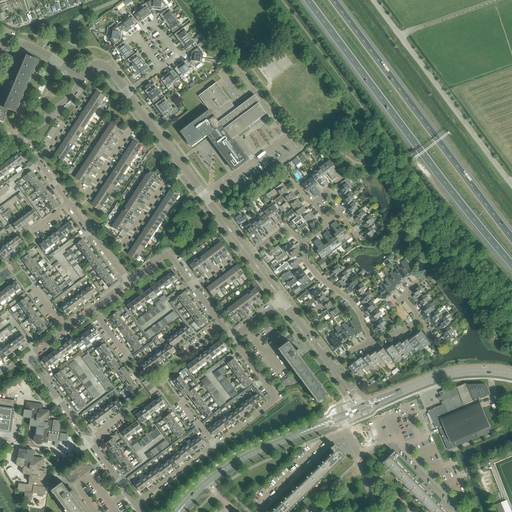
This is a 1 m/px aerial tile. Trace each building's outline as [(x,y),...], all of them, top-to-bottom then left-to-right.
[(156,10),(157,0),(150,0),(147,3),(147,2),(144,4),(149,11),(152,9),(156,10)] [(169,8),(167,5),(166,6),(162,0),(157,0),(156,10),(161,10),(162,13),(169,8)] [(151,14),(149,11),(144,4),(141,6),(142,7),(139,9),(146,18),(151,14)] [(173,14),(170,11),(171,11),(169,8),(162,13),(160,15),(164,21),(173,14)] [(146,18),(139,9),(136,11),(135,11),(132,13),(140,22),(146,18)] [(138,24),(130,14),(128,17),(125,19),(132,28),(138,24)] [(177,20),(176,20),(178,19),(173,14),(164,21),(168,27),(177,20)] [(132,28),(125,19),(122,22),(122,21),(119,23),(124,30),(123,30),(126,33),(132,28)] [(173,32),(182,25),(180,23),(179,23),(177,20),(168,27),(173,32)] [(110,35),(121,36),(121,32),(123,30),(124,30),(119,23),(116,25),(115,23),(114,23),(109,27),(109,28),(110,30),(110,35)] [(187,34),(185,31),(186,30),(184,27),(174,34),(178,41),(187,34)] [(183,46),(191,40),(192,40),(192,39),(188,33),(187,34),(178,41),(183,46)] [(122,43),(120,41),(121,36),(110,35),(109,39),(114,45),(113,45),(115,48),(122,43)] [(190,50),(196,45),(195,42),(194,43),(192,40),(191,40),(183,46),(187,52),(190,50)] [(120,53),(129,47),(125,41),(122,43),(115,48),(117,51),(118,50),(120,53)] [(203,54),(198,48),(199,48),(196,45),(190,50),(192,52),(191,57),(202,58),(203,54)] [(124,60),(134,53),(129,47),(120,53),(123,56),(122,57),(124,60)] [(133,65),(141,58),(137,52),(127,59),(130,62),(132,64),(133,65)] [(0,120),(3,122),(8,110),(8,109),(15,112),(38,60),(26,55),(3,109),(0,107),(0,120)] [(195,67),(201,63),(202,58),(191,57),(191,61),(188,63),(193,70),(196,68),(195,67)] [(136,71),(146,64),(141,58),(133,65),(132,64),(132,65),(136,71)] [(193,70),(188,63),(186,60),(180,64),(187,73),(190,71),(190,72),(193,70)] [(141,77),(150,70),(146,64),(136,71),(134,73),(136,76),(139,74),(141,77)] [(187,73),(180,64),(174,69),(182,78),(184,76),(187,73)] [(166,75),(173,83),(175,87),(179,84),(177,82),(179,80),(172,70),(166,75)] [(173,83),(166,75),(160,79),(168,89),(170,86),(173,83)] [(144,91),(149,97),(158,90),(161,88),(158,85),(156,87),(154,84),(152,86),(150,83),(144,87),(146,90),(144,91)] [(231,139),(248,126),(265,113),(253,96),(236,109),(216,83),(198,96),(209,109),(179,131),(191,147),(211,132),(220,144),(216,147),(217,147),(233,169),(247,159),(246,159),(231,139)] [(153,103),(163,96),(161,93),(160,94),(158,90),(149,97),(153,103)] [(105,97),(96,91),(94,94),(92,92),(90,95),(93,96),(94,95),(102,101),(105,97)] [(94,95),(93,96),(91,99),(99,105),(102,101),(94,95)] [(159,111),(168,104),(171,102),(168,99),(166,100),(164,98),(155,105),(159,111)] [(99,105),(91,99),(89,102),(87,100),(85,103),(88,104),(88,103),(97,109),(99,105)] [(88,103),(88,104),(86,107),(94,113),(97,109),(88,103)] [(179,112),(176,107),(173,109),(171,107),(170,107),(168,104),(159,111),(164,117),(166,115),(169,120),(179,112)] [(94,113),(86,107),(84,110),(81,108),(80,111),(82,112),(83,111),(92,117),(94,113)] [(83,111),(82,112),(81,115),(89,121),(92,117),(83,111)] [(89,121),(81,115),(79,118),(76,116),(75,119),(77,120),(78,119),(86,125),(89,121)] [(78,119),(77,120),(75,123),(84,129),(86,125),(78,119)] [(120,126),(112,121),(109,125),(117,131),(118,129),(120,126)] [(84,129),(75,123),(74,126),(71,124),(69,127),(72,129),(73,127),(81,133),(84,129)] [(117,131),(109,125),(106,129),(115,135),(116,132),(119,133),(121,131),(118,129),(117,131)] [(73,127),(72,129),(70,131),(78,137),(81,133),(73,127)] [(115,135),(106,129),(104,133),(112,139),(113,137),(115,135)] [(78,137),(70,131),(68,134),(66,132),(64,135),(67,136),(67,135),(76,141),(78,137)] [(112,139),(104,133),(101,137),(109,143),(111,140),(114,141),(115,139),(113,137),(112,139)] [(67,135),(67,136),(65,139),(73,145),(76,141),(67,135)] [(109,143),(101,137),(98,141),(107,147),(108,145),(109,143)] [(73,145),(65,139),(63,142),(60,140),(59,143),(61,144),(62,143),(71,149),(73,145)] [(142,146),(133,140),(131,143),(129,141),(127,144),(130,146),(131,144),(139,150),(142,146)] [(107,147),(98,141),(96,145),(104,151),(106,148),(109,150),(110,147),(108,145),(107,147)] [(62,143),(61,144),(60,147),(68,153),(71,149),(62,143)] [(131,144),(130,146),(128,148),(136,154),(139,150),(131,144)] [(104,151),(96,145),(93,149),(102,155),(102,154),(104,151)] [(68,153),(60,147),(58,150),(55,148),(53,151),(56,153),(57,151),(65,157),(68,153)] [(136,154),(128,148),(126,151),(124,150),(122,152),(125,154),(125,152),(134,158),(136,154)] [(102,155),(93,149),(91,153),(99,159),(101,156),(103,158),(105,155),(102,154),(102,155)] [(57,151),(56,153),(54,156),(63,161),(65,157),(57,151)] [(131,162),(134,158),(125,152),(125,154),(123,157),(131,162)] [(23,160),(18,153),(13,157),(18,164),(23,160)] [(99,159),(91,153),(88,157),(96,163),(97,162),(99,159)] [(18,164),(13,157),(8,161),(13,167),(18,164)] [(96,163),(88,157),(85,161),(94,167),(95,164),(98,166),(100,163),(97,162),(96,163)] [(131,162),(123,157),(121,159),(118,158),(117,160),(119,162),(120,161),(128,166),(131,162)] [(332,169),(335,167),(328,159),(323,163),(335,178),(338,177),(332,169)] [(13,167),(8,161),(3,165),(8,171),(13,167)] [(94,167),(85,161),(83,165),(91,171),(92,170),(94,167)] [(120,161),(119,162),(117,165),(126,170),(128,166),(120,161)] [(335,178),(323,163),(319,166),(325,175),(327,173),(333,180),(335,178)] [(8,171),(3,165),(0,166),(0,170),(3,175),(8,171)] [(91,171),(83,165),(80,169),(88,175),(90,172),(93,174),(94,171),(92,170),(91,171)] [(126,170),(117,165),(116,167),(113,166),(111,168),(114,170),(115,168),(123,174),(126,170)] [(322,176),(325,175),(319,166),(314,170),(326,186),(328,184),(322,176)] [(115,168),(114,170),(112,173),(121,178),(123,174),(115,168)] [(88,175),(80,169),(77,173),(86,179),(86,178),(88,175)] [(157,176),(149,170),(146,175),(154,180),(155,179),(157,176)] [(326,186),(314,170),(309,174),(311,176),(315,182),(318,180),(323,187),(326,186)] [(29,181),(36,176),(32,171),(25,176),(29,181)] [(86,179),(77,173),(75,177),(83,183),(85,180),(88,182),(89,179),(86,178),(86,179)] [(121,178),(112,173),(110,175),(108,174),(106,176),(109,178),(109,177),(118,182),(121,178)] [(154,180),(146,175),(143,179),(152,184),(153,181),(156,183),(158,180),(155,179),(154,180)] [(32,186),(39,181),(36,176),(29,181),(32,186)] [(315,186),(317,184),(315,182),(311,176),(306,179),(318,195),(320,193),(315,186)] [(109,177),(109,178),(107,181),(115,186),(118,182),(109,177)] [(152,184),(143,179),(141,183),(149,188),(150,187),(152,184)] [(318,195),(306,179),(301,183),(308,191),(310,190),(315,197),(318,195)] [(353,191),(350,188),(346,183),(348,181),(347,179),(339,185),(341,187),(339,188),(341,191),(342,190),(343,191),(339,193),(343,198),(350,193),(353,191)] [(36,191),(43,186),(39,181),(32,186),(36,191)] [(115,186),(107,181),(105,183),(102,182),(101,184),(103,186),(104,185),(113,190),(115,186)] [(149,188),(141,183),(138,187),(146,192),(148,189),(151,191),(152,189),(150,187),(149,188)] [(104,185),(103,186),(102,189),(110,194),(113,190),(104,185)] [(40,196),(47,191),(43,186),(36,191),(40,196)] [(269,198),(278,191),(281,195),(288,190),(285,186),(280,189),(278,186),(266,195),(269,198)] [(146,192),(138,187),(135,191),(144,196),(144,195),(146,192)] [(286,203),(296,196),(290,188),(288,190),(281,195),(274,200),(276,204),(283,199),(286,203)] [(110,194),(102,189),(100,191),(97,190),(96,192),(98,194),(99,193),(108,198),(110,194)] [(179,195),(170,190),(168,193),(165,191),(164,193),(167,195),(167,194),(176,199),(179,195)] [(44,201),(51,196),(47,191),(40,196),(38,198),(42,203),(44,201)] [(144,196),(135,191),(133,195),(141,200),(143,197),(146,199),(147,197),(144,195),(144,196)] [(99,193),(98,194),(96,197),(105,202),(108,198),(99,193)] [(343,203),(346,208),(353,203),(356,201),(350,193),(343,198),(345,201),(345,200),(346,201),(343,203)] [(167,194),(167,195),(165,198),(173,203),(176,199),(167,194)] [(141,200),(133,195),(130,199),(139,204),(139,203),(141,200)] [(48,206),(54,201),(51,196),(44,201),(48,206)] [(293,208),(301,203),(296,196),(286,203),(281,207),(279,208),(282,211),(290,204),(293,208)] [(105,202),(96,197),(95,199),(92,198),(90,200),(93,202),(94,201),(102,206),(105,202)] [(173,203),(165,198),(163,200),(160,199),(159,201),(161,203),(162,202),(171,207),(173,203)] [(139,204),(130,199),(127,203),(136,208),(138,205),(140,207),(142,205),(139,203),(139,204)] [(51,211),(58,206),(54,201),(48,206),(51,211)] [(94,201),(93,202),(91,205),(100,210),(102,206),(94,201)] [(162,202),(161,203),(159,206),(168,211),(171,207),(162,202)] [(136,208),(127,203),(125,207),(133,212),(134,211),(136,208)] [(277,213),(279,211),(272,203),(268,207),(279,222),(282,220),(277,213)] [(296,217),(306,210),(301,203),(293,208),(286,214),(285,215),(287,218),(293,213),(296,217)] [(359,211),(357,208),(353,203),(346,208),(348,210),(349,210),(350,211),(347,213),(350,218),(355,214),(359,211)] [(168,211),(159,206),(158,209),(155,207),(153,209),(156,211),(157,210),(165,215),(168,211)] [(133,212),(125,207),(122,211),(131,216),(132,214),(135,215),(136,213),(134,211),(133,212)] [(279,222),(268,207),(263,211),(267,216),(269,219),(271,217),(277,224),(279,222)] [(310,219),(314,216),(308,208),(306,210),(296,217),(292,220),(295,224),(301,219),(302,220),(302,221),(304,223),(310,219)] [(38,215),(33,209),(28,212),(33,219),(38,215)] [(362,209),(359,211),(355,214),(357,217),(357,216),(358,217),(355,219),(358,224),(363,220),(368,217),(362,209)] [(157,210),(156,211),(154,214),(163,219),(165,215),(157,210)] [(131,216),(122,211),(119,215),(128,220),(129,219),(131,216)] [(268,223),(271,221),(269,219),(267,216),(263,211),(258,215),(260,216),(271,232),(274,230),(268,223)] [(33,219),(28,212),(23,216),(27,223),(33,219)] [(27,223),(23,216),(21,214),(16,218),(17,220),(22,227),(27,223)] [(163,219),(154,214),(152,217),(150,215),(148,217),(151,219),(152,218),(160,223),(163,219)] [(128,220),(119,215),(117,219),(125,224),(127,221),(130,223),(131,221),(129,219),(128,220)] [(374,225),(372,222),(374,220),(370,215),(368,217),(363,220),(365,223),(366,222),(366,223),(363,225),(367,230),(371,227),(374,225)] [(271,232),(260,216),(255,220),(261,228),(263,227),(269,234),(271,232)] [(152,218),(151,219),(149,222),(157,227),(160,223),(152,218)] [(125,224),(117,219),(114,223),(123,228),(124,227),(125,224)] [(298,228),(300,231),(307,226),(310,230),(320,223),(316,219),(312,222),(310,219),(304,223),(299,227),(298,228)] [(22,227),(17,220),(12,224),(17,230),(22,227)] [(259,230),(261,228),(255,220),(250,224),(262,239),(264,237),(259,230)] [(74,228),(69,221),(64,225),(69,232),(74,228)] [(351,238),(343,227),(341,229),(335,221),(333,223),(346,241),(351,238)] [(157,227),(149,222),(147,225),(145,223),(143,225),(146,227),(146,226),(155,231),(157,227)] [(123,228),(114,223),(112,227),(120,233),(122,230),(124,231),(126,229),(124,227),(123,228)] [(346,241),(333,223),(330,225),(336,232),(333,234),(335,237),(337,240),(337,239),(341,245),(346,241)] [(262,239),(250,224),(245,227),(252,235),(254,234),(259,241),(262,239)] [(69,232),(64,225),(59,229),(64,236),(69,232)] [(146,226),(146,227),(144,230),(152,235),(155,231),(146,226)] [(371,227),(367,230),(364,232),(366,235),(367,234),(368,235),(364,237),(368,242),(377,235),(371,227)] [(64,236),(59,229),(54,233),(59,239),(64,236)] [(152,235),(144,230),(142,233),(139,231),(138,233),(140,235),(141,234),(149,239),(152,235)] [(341,245),(337,239),(337,240),(335,237),(333,238),(327,231),(325,233),(336,248),(341,245)] [(59,239),(54,233),(49,236),(54,243),(59,239)] [(336,248),(325,233),(323,235),(328,242),(326,244),(332,252),(336,248)] [(141,234),(140,235),(139,238),(147,243),(149,239),(141,234)] [(22,242),(17,235),(12,239),(17,246),(22,242)] [(54,243),(49,236),(44,240),(49,247),(54,243)] [(147,243),(139,238),(137,241),(134,239),(132,241),(135,243),(136,242),(144,247),(147,243)] [(332,252),(326,244),(323,246),(318,238),(315,240),(327,256),(332,252)] [(17,246),(12,239),(7,243),(12,249),(17,246)] [(86,244),(83,239),(76,244),(80,249),(86,244)] [(49,247),(44,240),(39,244),(44,251),(49,247)] [(327,256),(315,240),(313,242),(318,249),(316,251),(322,259),(327,256)] [(136,242),(135,243),(133,246),(142,251),(144,247),(136,242)] [(226,250),(220,242),(216,245),(222,253),(223,252),(226,250)] [(12,249),(7,243),(2,247),(7,253),(12,249)] [(273,255),(282,248),(285,252),(290,248),(292,247),(289,243),(285,246),(282,243),(271,251),(273,255)] [(90,249),(86,244),(80,249),(83,254),(90,249)] [(222,253),(216,245),(213,248),(219,256),(221,254),(223,256),(225,255),(223,252),(222,253)] [(142,251),(133,246),(131,249),(129,247),(127,249),(130,251),(131,250),(139,255),(142,251)] [(219,256),(213,248),(209,251),(215,259),(216,258),(219,256)] [(290,259),(291,259),(300,252),(297,248),(292,251),(290,248),(285,252),(278,258),(276,259),(278,262),(287,255),(290,259)] [(94,254),(90,249),(83,254),(87,259),(94,254)] [(131,250),(130,251),(128,254),(136,260),(139,255),(131,250)] [(215,259),(209,251),(205,254),(211,262),(214,260),(216,262),(218,260),(216,258),(215,259)] [(32,259),(28,254),(22,259),(25,264),(32,259)] [(98,259),(94,254),(87,259),(91,264),(98,259)] [(211,262),(205,254),(201,256),(207,264),(208,264),(211,262)] [(207,264),(201,256),(197,259),(203,267),(206,265),(208,268),(210,266),(208,264),(207,264)] [(25,264),(29,269),(36,264),(37,263),(34,258),(32,259),(25,264)] [(101,264),(98,259),(91,264),(95,269),(101,264)] [(203,267),(197,259),(193,262),(199,270),(200,269),(203,267)] [(294,268),(298,265),(301,263),(297,259),(293,262),(291,259),(290,259),(285,263),(283,264),(276,269),(279,273),(288,266),(291,270),(293,268),(294,268)] [(328,266),(323,260),(322,261),(321,260),(318,263),(323,270),(328,266)] [(401,268),(408,278),(414,273),(404,260),(401,262),(404,266),(401,268)] [(199,270),(193,262),(190,265),(196,273),(198,271),(200,273),(202,272),(200,269),(199,270)] [(40,269),(36,264),(29,269),(33,274),(40,269)] [(105,269),(101,264),(95,269),(98,274),(105,269)] [(244,273),(238,265),(235,267),(233,264),(231,266),(233,269),(234,268),(240,276),(244,273)] [(341,275),(345,272),(342,268),(341,270),(337,265),(330,270),(332,273),(332,272),(333,273),(330,275),(333,280),(338,276),(341,275)] [(395,273),(403,284),(404,283),(403,281),(408,278),(401,268),(398,265),(395,267),(397,271),(395,273)] [(37,280),(39,278),(41,276),(45,273),(42,268),(40,269),(33,274),(37,280)] [(234,268),(233,269),(230,271),(236,279),(240,276),(234,268)] [(299,275),(304,272),(301,268),(296,271),(294,268),(293,268),(291,270),(286,274),(284,275),(282,276),(284,280),(291,275),(294,279),(296,277),(299,275)] [(109,274),(105,269),(98,274),(102,279),(109,274)] [(236,279),(230,271),(227,273),(225,270),(223,272),(225,274),(226,274),(232,282),(236,279)] [(349,281),(347,278),(349,276),(345,271),(345,272),(341,275),(338,276),(340,279),(341,278),(341,279),(338,282),(342,286),(347,283),(349,281)] [(390,279),(397,289),(403,284),(395,273),(393,271),(390,273),(393,277),(390,279)] [(178,278),(174,272),(171,274),(170,273),(165,277),(171,283),(178,278)] [(49,278),(45,273),(41,276),(39,278),(43,283),(49,278)] [(113,279),(109,274),(102,279),(106,284),(113,279)] [(226,274),(225,274),(222,277),(228,284),(232,282),(226,274)] [(290,287),(299,281),(302,284),(304,282),(305,282),(309,279),(306,275),(301,278),(299,275),(296,277),(294,279),(289,283),(287,284),(290,287)] [(46,288),(53,283),(55,281),(51,276),(49,278),(43,283),(46,288)] [(228,284),(222,277),(219,279),(217,276),(215,278),(217,280),(218,279),(224,287),(228,284)] [(171,283),(165,277),(161,280),(166,287),(171,283)] [(360,285),(358,282),(354,277),(349,281),(347,283),(348,285),(349,285),(350,285),(347,288),(350,293),(355,289),(357,287),(360,285)] [(385,285),(392,295),(398,290),(397,289),(390,279),(388,277),(385,279),(387,283),(385,285)] [(218,279),(217,280),(214,282),(220,290),(224,287),(218,279)] [(166,287),(161,280),(156,284),(161,291),(166,287)] [(20,288),(15,281),(10,285),(15,292),(20,288)] [(220,290),(214,282),(212,284),(210,282),(208,284),(210,286),(211,285),(216,293),(220,290)] [(295,294),(307,286),(305,282),(304,282),(302,284),(294,290),(293,291),(295,294)] [(57,288),(53,283),(46,288),(50,293),(57,288)] [(380,292),(387,301),(393,296),(392,295),(385,285),(383,283),(380,285),(383,289),(380,292)] [(161,291),(156,284),(151,287),(156,294),(161,291)] [(312,299),(322,292),(318,287),(316,284),(312,288),(298,298),(300,301),(309,295),(312,299)] [(366,293),(363,290),(366,288),(362,284),(360,285),(357,287),(355,289),(357,291),(358,291),(358,292),(355,294),(359,299),(361,297),(366,293)] [(15,292),(10,285),(5,289),(10,296),(15,292)] [(96,292),(91,285),(86,289),(91,295),(96,292)] [(211,285),(210,286),(207,288),(212,296),(216,293),(211,285)] [(156,294),(151,287),(146,291),(151,298),(156,294)] [(413,297),(416,302),(419,300),(424,296),(421,293),(423,292),(420,287),(413,292),(415,294),(416,295),(413,297)] [(61,293),(57,288),(50,293),(54,298),(61,293)] [(261,296),(255,288),(251,291),(257,299),(258,298),(261,296)] [(10,296),(5,289),(0,292),(0,293),(5,300),(10,296)] [(91,295),(86,289),(81,293),(86,299),(91,295)] [(151,298),(146,291),(141,295),(146,302),(151,298)] [(257,299),(251,291),(247,294),(253,302),(256,300),(258,302),(260,301),(258,298),(257,299)] [(181,302),(188,297),(184,292),(177,297),(181,302)] [(317,306),(325,300),(327,299),(322,292),(312,299),(307,302),(305,304),(303,305),(306,308),(314,302),(317,306)] [(372,302),(369,298),(372,296),(368,292),(366,293),(361,297),(363,299),(364,299),(361,302),(365,307),(372,302)] [(86,299),(81,293),(76,296),(81,303),(86,299)] [(253,302),(247,294),(243,297),(249,305),(250,304),(253,302)] [(419,305),(422,310),(429,304),(427,301),(429,300),(429,299),(431,298),(429,294),(426,296),(426,295),(424,296),(419,300),(420,302),(421,302),(422,303),(419,305)] [(146,302),(141,295),(136,298),(141,305),(146,302)] [(81,303),(76,296),(71,300),(76,307),(81,303)] [(185,307),(192,301),(188,297),(181,302),(185,307)] [(249,305),(243,297),(239,299),(245,307),(248,305),(250,308),(252,306),(250,304),(249,305)] [(17,304),(20,309),(22,308),(28,303),(25,298),(17,304)] [(141,305),(136,298),(131,302),(136,309),(141,305)] [(245,307),(239,299),(236,302),(242,310),(243,309),(245,307)] [(76,307),(71,300),(66,304),(71,311),(76,307)] [(316,312),(324,306),(327,310),(330,308),(335,304),(331,300),(327,304),(325,300),(317,306),(313,309),(316,312)] [(188,311),(195,306),(192,301),(185,307),(188,311)] [(136,309),(131,302),(126,306),(132,313),(136,309)] [(242,310),(236,302),(232,305),(238,313),(240,311),(242,314),(245,312),(243,309),(242,310)] [(376,311),(373,308),(376,306),(372,302),(365,307),(367,309),(368,309),(365,312),(368,317),(371,315),(376,311)] [(22,308),(26,313),(32,308),(28,303),(22,308)] [(71,311),(66,304),(65,303),(62,305),(63,306),(61,308),(66,314),(71,311)] [(422,315),(426,320),(431,316),(438,311),(434,308),(433,309),(429,304),(422,310),(424,312),(425,312),(422,315)] [(238,313),(232,305),(228,308),(234,316),(235,315),(238,313)] [(192,316),(199,311),(195,306),(188,311),(192,316)] [(316,324),(321,319),(327,315),(330,319),(333,317),(340,312),(337,307),(332,311),(330,308),(327,310),(320,315),(318,316),(313,320),(316,324)] [(26,313),(29,318),(36,313),(32,308),(26,313)] [(234,316),(228,308),(224,311),(230,319),(233,317),(235,319),(237,318),(235,315),(234,316)] [(381,319),(379,316),(382,314),(378,309),(376,311),(371,315),(373,317),(374,317),(371,320),(374,324),(381,319)] [(196,321),(202,316),(199,311),(192,316),(196,321)] [(444,319),(441,316),(439,312),(438,311),(431,316),(432,318),(433,318),(433,319),(430,321),(434,326),(439,322),(444,319)] [(113,322),(120,317),(117,312),(110,317),(113,322)] [(27,320),(31,325),(33,323),(40,318),(36,313),(29,318),(27,320)] [(199,326),(206,321),(202,316),(196,321),(199,326)] [(117,327),(124,322),(120,317),(113,322),(117,327)] [(450,327),(447,324),(450,322),(446,317),(444,319),(439,322),(441,325),(442,324),(442,325),(439,327),(443,332),(450,327)] [(33,323),(37,328),(44,323),(40,318),(33,323)] [(385,329),(383,326),(385,324),(381,319),(374,324),(376,327),(377,326),(377,327),(374,329),(378,334),(385,329)] [(363,333),(353,320),(349,322),(352,326),(349,328),(355,336),(356,338),(363,333)] [(121,332),(128,326),(124,322),(117,327),(121,332)] [(37,333),(39,337),(44,333),(42,332),(47,328),(44,323),(37,328),(39,331),(37,333)] [(355,336),(349,328),(345,323),(342,325),(345,329),(342,331),(348,339),(347,339),(349,341),(355,336)] [(192,332),(191,331),(188,327),(186,325),(182,329),(187,335),(192,332)] [(99,333),(93,326),(89,330),(94,337),(99,333)] [(124,337),(131,331),(128,326),(121,332),(124,337)] [(348,339),(342,331),(338,326),(335,328),(337,332),(335,334),(342,343),(347,339),(348,339)] [(456,335),(450,327),(443,332),(444,334),(445,334),(446,335),(443,337),(446,342),(456,335)] [(187,335),(182,329),(177,332),(182,339),(187,335)] [(94,337),(89,330),(84,334),(89,340),(94,337)] [(421,345),(424,348),(430,344),(420,330),(414,335),(421,345)] [(128,341),(135,336),(131,331),(124,337),(128,341)] [(182,339),(177,332),(172,336),(177,343),(182,339)] [(342,343),(335,334),(333,332),(330,334),(333,338),(330,340),(337,350),(343,345),(342,343)] [(15,336),(17,338),(22,345),(27,341),(20,333),(15,336)] [(89,340),(84,334),(79,337),(84,344),(86,346),(91,343),(89,340)] [(417,351),(418,353),(424,348),(421,345),(414,335),(408,339),(415,349),(417,351)] [(132,346),(138,341),(135,336),(128,341),(132,346)] [(177,343),(172,336),(167,340),(170,344),(172,347),(172,346),(177,343)] [(84,344),(79,337),(74,341),(77,345),(79,348),(84,344)] [(12,342),(16,349),(22,345),(17,338),(12,342)] [(72,348),(77,345),(74,341),(72,338),(67,341),(72,348)] [(411,350),(413,354),(417,351),(415,349),(408,339),(407,338),(401,342),(408,352),(411,350)] [(226,347),(221,340),(215,344),(220,351),(226,347)] [(62,345),(67,352),(72,348),(67,341),(62,345)] [(135,351),(142,346),(138,341),(132,346),(135,351)] [(408,352),(401,343),(400,341),(394,346),(401,355),(403,353),(406,357),(410,354),(408,352)] [(7,346),(11,352),(16,349),(12,342),(7,346)] [(316,379),(297,354),(297,353),(300,351),(298,348),(298,349),(295,343),(291,345),(288,342),(278,349),(306,387),(307,386),(318,401),(326,395),(315,380),(316,379)] [(100,354),(107,349),(103,344),(96,349),(100,354)] [(175,350),(172,346),(172,347),(170,344),(165,347),(170,354),(175,350)] [(220,351),(215,344),(211,348),(216,355),(220,351)] [(401,355),(394,346),(392,344),(386,348),(393,358),(396,356),(399,360),(402,357),(401,355)] [(64,354),(65,356),(68,353),(67,352),(62,345),(57,349),(62,356),(64,354)] [(1,350),(6,356),(11,352),(7,346),(1,350)] [(170,354),(165,347),(160,351),(165,357),(170,354)] [(392,361),(383,347),(377,352),(384,361),(386,359),(389,363),(392,361)] [(216,355),(211,348),(206,351),(211,358),(216,355)] [(62,356),(57,349),(52,352),(58,359),(62,356)] [(103,359),(110,354),(107,349),(100,354),(103,359)] [(384,361),(377,352),(375,350),(369,355),(376,364),(379,362),(382,366),(385,363),(384,361)] [(165,357),(160,351),(155,354),(161,361),(165,357)] [(211,358),(206,351),(201,355),(206,362),(211,358)] [(47,356),(53,363),(58,359),(52,352),(47,356)] [(376,364),(369,355),(368,353),(362,358),(369,367),(372,365),(374,369),(378,366),(376,364)] [(107,364),(114,358),(110,354),(103,359),(107,364)] [(161,361),(155,354),(151,358),(156,365),(161,361)] [(206,362),(201,355),(196,359),(201,366),(206,362)] [(40,362),(46,370),(48,369),(48,367),(50,365),(50,366),(53,364),(53,363),(47,356),(43,360),(40,362)] [(369,367),(362,358),(361,356),(355,361),(362,371),(364,369),(367,372),(371,370),(369,367)] [(110,368),(117,363),(114,358),(107,364),(110,368)] [(156,365),(151,358),(146,362),(151,368),(156,365)] [(231,368),(237,363),(234,358),(227,363),(231,368)] [(201,366),(196,359),(191,362),(196,369),(201,366)] [(151,368),(146,362),(145,360),(143,362),(144,363),(141,365),(146,372),(151,368)] [(362,371),(355,361),(348,366),(356,375),(358,373),(361,377),(365,374),(362,371)] [(196,369),(191,362),(186,366),(192,373),(196,369)] [(121,368),(117,363),(110,368),(114,374),(116,372),(121,368)] [(234,373),(241,368),(237,363),(231,368),(234,373)] [(119,377),(126,372),(122,367),(121,368),(116,372),(119,377)] [(238,378),(245,373),(241,368),(234,373),(238,378)] [(58,380),(65,375),(61,370),(54,375),(58,380)] [(123,382),(130,377),(126,372),(119,377),(123,382)] [(241,383),(248,378),(245,373),(238,378),(241,383)] [(62,385),(69,380),(65,375),(58,380),(62,385)] [(177,386),(184,381),(180,376),(173,381),(177,386)] [(203,384),(209,380),(206,376),(201,381),(203,384)] [(127,387),(133,382),(130,377),(123,382),(127,387)] [(245,388),(252,383),(248,378),(241,383),(245,388)] [(62,385),(65,390),(72,385),(71,383),(73,382),(71,379),(69,380),(62,385)] [(180,391),(187,386),(184,381),(177,386),(180,391)] [(137,391),(135,388),(137,387),(133,382),(127,387),(124,388),(126,391),(126,390),(130,396),(137,391)] [(490,425),(483,409),(480,401),(479,399),(491,394),(487,387),(487,386),(486,385),(485,384),(484,384),(483,383),(482,383),(466,384),(466,383),(457,387),(456,385),(439,392),(443,402),(442,402),(443,404),(444,406),(436,409),(436,407),(428,411),(429,413),(428,413),(432,423),(433,423),(435,427),(438,426),(448,450),(493,431),(490,425)] [(262,396),(253,384),(246,389),(247,391),(250,388),(255,394),(251,397),(257,404),(262,400),(260,397),(262,396)] [(69,395),(76,390),(72,385),(65,390),(69,395)] [(191,391),(187,386),(180,391),(184,396),(187,394),(187,393),(191,391)] [(191,398),(198,393),(194,388),(191,391),(187,393),(187,394),(191,398)] [(73,400),(79,395),(76,390),(69,395),(73,400)] [(194,403),(201,398),(198,393),(191,398),(194,403)] [(76,405),(83,400),(79,395),(73,400),(76,405)] [(165,404),(159,397),(155,401),(160,407),(165,404)] [(257,404),(251,397),(246,400),(252,408),(257,404)] [(0,430),(11,432),(14,409),(13,408),(14,400),(0,398),(0,430)] [(198,408),(204,402),(201,398),(194,403),(198,408)] [(122,405),(117,399),(112,402),(117,409),(122,405)] [(80,410),(87,404),(83,400),(76,405),(80,410)] [(252,408),(246,400),(241,404),(246,412),(252,408)] [(160,407),(155,401),(150,404),(155,411),(160,407)] [(60,431),(61,421),(53,420),(53,422),(48,421),(50,411),(40,409),(40,404),(26,402),(25,410),(24,409),(23,417),(30,418),(29,426),(36,427),(35,435),(35,436),(34,437),(34,438),(34,439),(34,440),(34,441),(35,442),(36,443),(37,444),(38,444),(39,444),(40,444),(41,443),(42,443),(42,442),(47,442),(48,441),(55,442),(54,446),(58,447),(59,441),(67,442),(68,435),(61,434),(60,431)] [(117,409),(112,402),(108,406),(113,413),(117,409)] [(208,408),(204,402),(198,408),(202,413),(208,408)] [(155,411),(150,404),(145,408),(150,415),(155,411)] [(246,412),(241,404),(240,405),(241,405),(236,409),(241,417),(247,413),(246,412)] [(113,413),(108,406),(103,409),(108,416),(113,413)] [(150,415),(145,408),(140,411),(145,418),(150,415)] [(205,418),(212,413),(208,408),(202,413),(205,418)] [(241,417),(236,409),(235,408),(232,410),(233,411),(231,413),(236,421),(241,417)] [(108,416),(103,409),(98,413),(103,420),(108,416)] [(145,418),(140,411),(135,415),(140,422),(145,418)] [(103,420),(98,413),(93,417),(98,424),(103,420)] [(167,424),(174,418),(170,413),(163,419),(167,424)] [(236,421),(231,413),(225,417),(225,416),(230,424),(231,425),(236,421)] [(230,424),(225,416),(219,420),(225,428),(230,424)] [(98,424),(93,417),(88,420),(93,427),(98,424)] [(170,428),(177,423),(174,418),(167,424),(170,428)] [(225,428),(219,420),(214,424),(220,432),(225,428)] [(141,428),(136,421),(131,425),(136,432),(141,428)] [(174,433),(181,428),(177,423),(170,428),(174,433)] [(220,432),(214,424),(209,428),(214,436),(220,432)] [(136,432),(131,425),(126,428),(131,435),(136,432)] [(131,435),(126,428),(121,432),(127,439),(131,435)] [(178,438),(185,433),(181,428),(174,433),(178,438)] [(202,441),(204,440),(201,435),(199,437),(198,436),(193,440),(199,448),(204,444),(202,441)] [(109,449),(116,443),(112,439),(105,444),(109,449)] [(199,448),(193,440),(188,444),(193,452),(199,448)] [(113,453),(119,448),(121,447),(119,445),(118,446),(116,443),(109,449),(113,453)] [(193,452),(188,444),(182,448),(188,456),(193,452)] [(285,511),(339,460),(345,455),(338,448),(334,444),(331,447),(331,446),(330,448),(332,450),(332,449),(334,451),(271,511),(267,511),(265,511),(285,511)] [(116,458),(123,453),(119,448),(113,453),(116,458)] [(188,456),(182,448),(177,452),(177,453),(178,453),(183,460),(188,456)] [(17,457),(16,465),(23,466),(22,474),(30,475),(28,485),(18,483),(17,491),(23,492),(25,494),(24,500),(32,501),(32,495),(34,494),(38,494),(38,497),(43,497),(43,495),(45,495),(46,484),(45,483),(47,469),(42,468),(43,458),(33,457),(34,451),(27,450),(28,449),(27,449),(27,451),(20,450),(19,458),(17,457)] [(445,511),(394,459),(396,457),(398,456),(397,454),(395,452),(391,455),(384,462),(432,511),(445,511)] [(120,463),(127,458),(123,453),(116,458),(120,463)] [(178,453),(177,453),(172,457),(178,465),(183,460),(178,453)] [(178,465),(172,457),(167,461),(172,469),(178,465)] [(72,482),(92,467),(86,458),(76,466),(73,468),(66,474),(72,482)] [(124,468),(130,463),(127,458),(120,463),(124,468)] [(172,469),(167,461),(161,465),(167,473),(172,469)] [(127,473),(134,468),(130,463),(124,468),(127,473)] [(167,473),(161,465),(156,469),(161,476),(162,477),(167,473)] [(161,476),(156,469),(156,468),(150,472),(156,480),(161,476)] [(156,480),(150,472),(145,476),(151,484),(156,480)] [(151,484),(145,476),(140,480),(145,488),(151,484)] [(145,488),(140,480),(132,486),(136,492),(138,490),(140,492),(145,488)] [(83,511),(73,498),(76,494),(73,491),(72,489),(71,490),(69,488),(67,490),(61,483),(51,490),(57,497),(67,511),(83,511)] [(504,511),(501,502),(496,505),(498,511),(504,511)]
